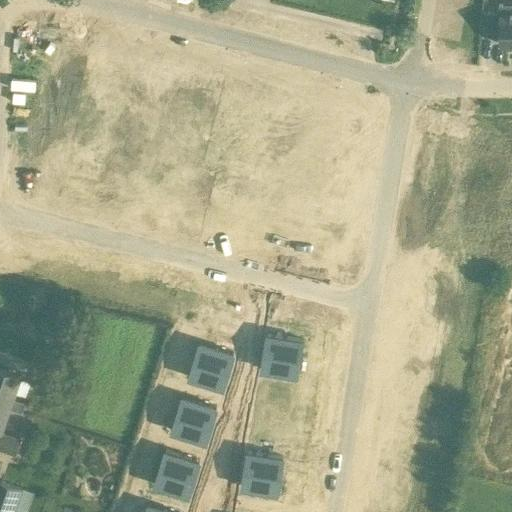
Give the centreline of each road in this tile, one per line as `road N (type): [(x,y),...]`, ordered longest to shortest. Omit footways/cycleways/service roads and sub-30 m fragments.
road 1 (residential): [(0,212),(367,305)]
road 2 (residential): [(368,71),(75,0)]
road 3 (residential): [(411,84),(367,305)]
road 4 (residential): [(367,305),(333,511)]
road 5 (unclassified): [(228,0),(356,29)]
